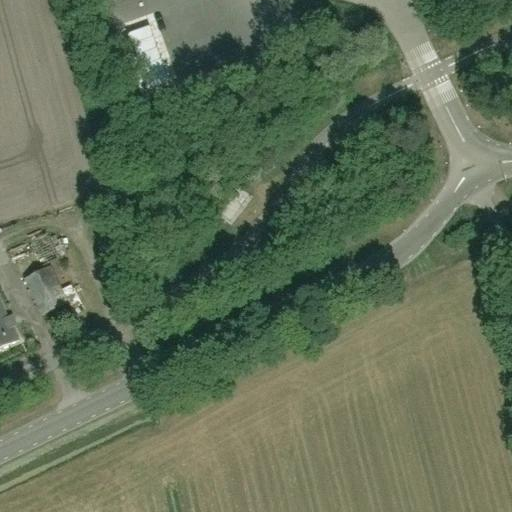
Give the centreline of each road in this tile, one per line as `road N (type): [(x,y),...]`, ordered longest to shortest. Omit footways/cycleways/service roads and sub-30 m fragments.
road 1 (tertiary): [(0,452),(392,262),(445,207),(472,158)]
road 2 (unclassified): [(395,1),(472,158)]
